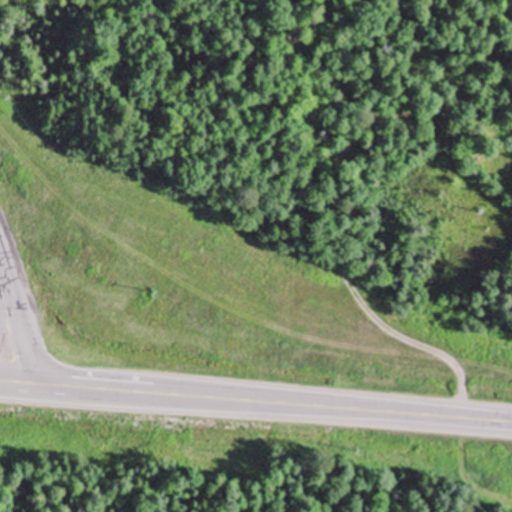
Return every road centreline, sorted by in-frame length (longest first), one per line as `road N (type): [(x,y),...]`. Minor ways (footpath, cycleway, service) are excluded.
road 1 (primary): [(511,419),(31,384)]
road 2 (secondary): [(0,254),(31,384)]
